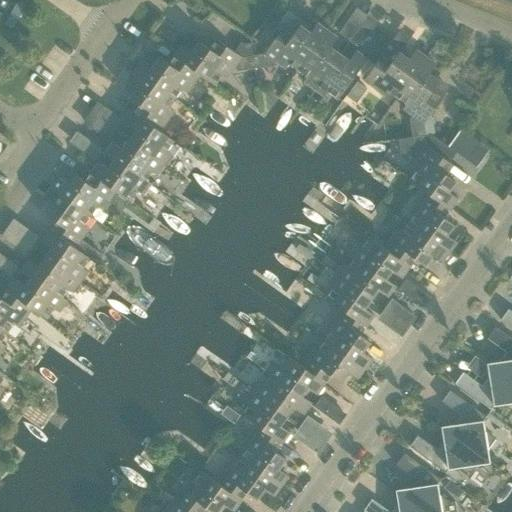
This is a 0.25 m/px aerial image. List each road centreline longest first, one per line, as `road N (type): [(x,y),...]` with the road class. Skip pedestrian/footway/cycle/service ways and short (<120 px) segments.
road 1 (residential): [(300,511),(511,218)]
road 2 (residential): [(29,134),(104,31)]
